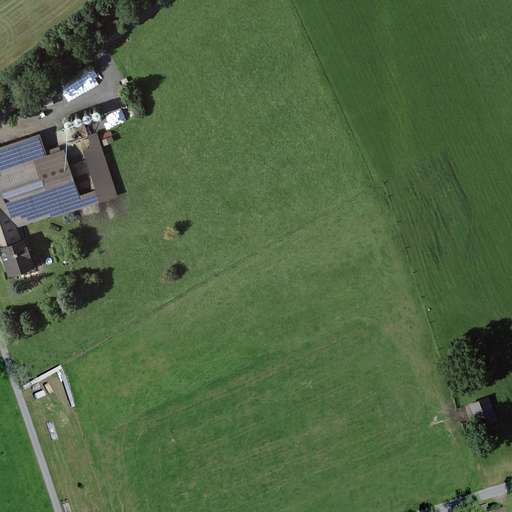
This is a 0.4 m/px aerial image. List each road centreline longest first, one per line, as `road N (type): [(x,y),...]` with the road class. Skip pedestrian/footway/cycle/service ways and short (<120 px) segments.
road 1 (track): [(170,0),(0,120)]
road 2 (unclassified): [(58,511),(0,331)]
